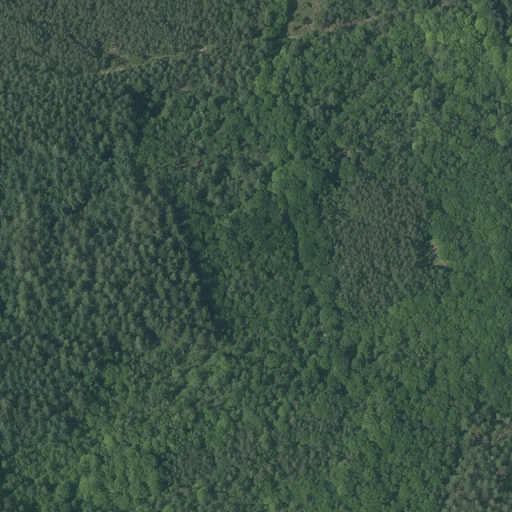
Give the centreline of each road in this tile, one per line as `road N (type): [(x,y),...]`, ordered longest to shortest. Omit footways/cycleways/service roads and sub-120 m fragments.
road 1 (track): [(374,511),(286,192),(285,150),(269,94),(272,41)]
road 2 (track): [(0,92),(272,41)]
road 3 (track): [(272,41),(441,0)]
